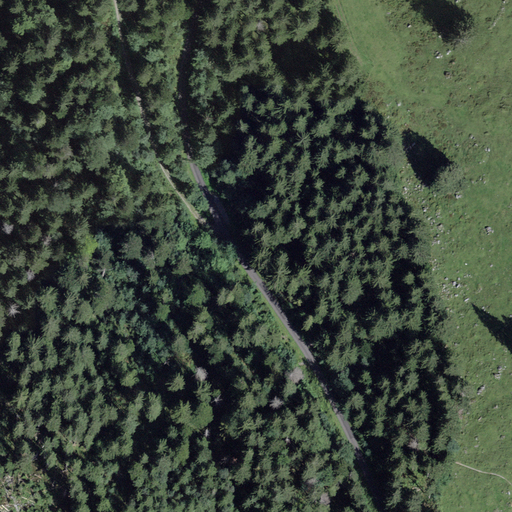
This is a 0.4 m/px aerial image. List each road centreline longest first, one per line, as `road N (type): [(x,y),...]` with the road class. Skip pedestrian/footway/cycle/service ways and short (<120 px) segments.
road 1 (track): [(202,0),(188,34),(183,111),(231,247),(326,382),(387,511)]
road 2 (track): [(116,0),(137,99),(174,186),(231,247)]
